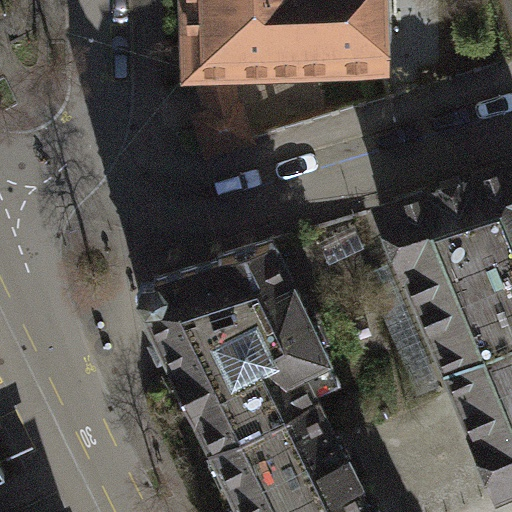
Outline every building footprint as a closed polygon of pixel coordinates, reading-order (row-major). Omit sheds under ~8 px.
[(190,0),(192,66),(382,62),(382,43),(390,43),(390,8),(382,8),(381,0),(190,0)] [(511,166),(383,208),(449,366),(511,340),(511,166)] [(212,441),(317,392),(305,360),(328,351),(275,239),(158,274),(145,304),(212,441)] [(511,340),(449,366),(502,487),(511,482),(511,340)] [(386,511),(381,501),(370,506),(317,392),(212,441),(244,511),(386,511)]
